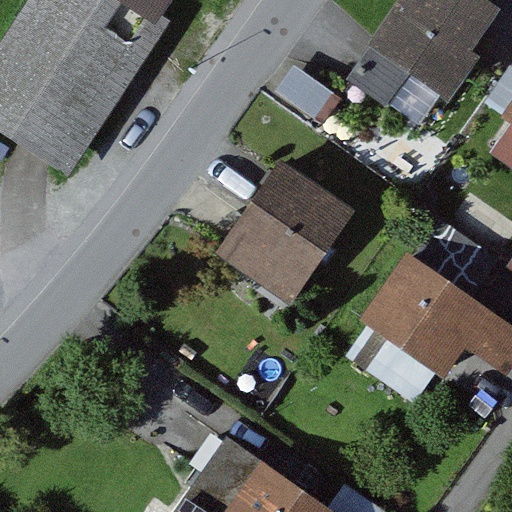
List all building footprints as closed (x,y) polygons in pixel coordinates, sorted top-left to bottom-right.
[(192,0),(55,0),(0,84),(0,133),(73,182),(192,0)] [(511,60),(511,22),(481,0),(432,0),(384,67),(465,126),(511,60)] [(316,311),(375,225),(302,175),(243,261),(316,311)] [(511,322),(511,316),(437,262),(368,358),(446,414),(511,322)] [(335,511),(242,438),(188,506),(194,511),(335,511)]
